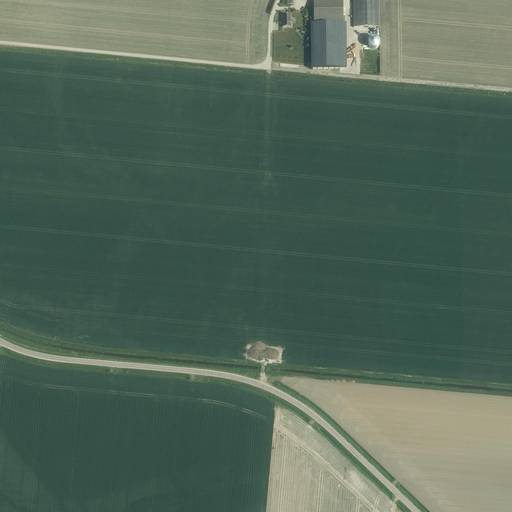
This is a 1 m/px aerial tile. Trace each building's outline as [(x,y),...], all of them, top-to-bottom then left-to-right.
[(342,0),(313,0),(314,23),(343,23),(342,0)] [(379,27),(378,0),(353,0),(354,7),(354,28),(363,27),(379,27)] [(291,15),(282,15),(282,21),(283,27),(291,27),(291,15)] [(312,24),(312,26),(312,31),(312,38),(312,55),(312,66),(312,69),(315,69),(321,69),(328,69),(339,69),(340,69),(340,63),(340,61),(340,39),(339,30),(339,24),(336,24),(335,24),(334,24),(313,24),(312,24)] [(371,38),(370,39),(369,40),(369,41),(368,41),(368,42),(368,43),(368,44),(368,45),(368,46),(369,46),(369,47),(369,48),(370,48),(371,48),(371,49),(372,49),(373,49),(374,49),(375,49),(376,49),(376,48),(377,48),(378,47),(379,46),(379,45),(379,44),(379,43),(379,42),(379,41),(378,40),(378,39),(377,39),(376,38),(375,38),(374,38),(373,38),(372,38),(371,38)]
